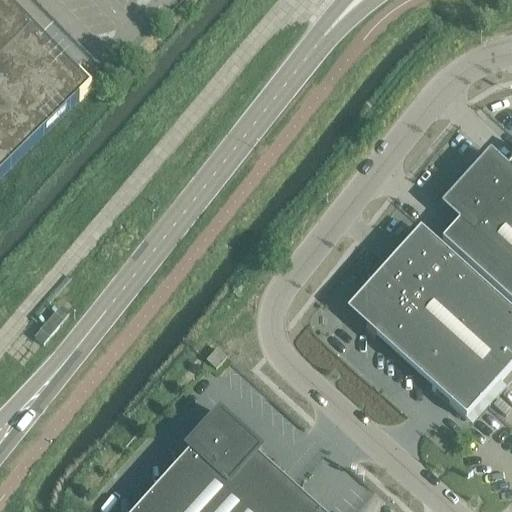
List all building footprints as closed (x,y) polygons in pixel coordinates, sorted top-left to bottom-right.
[(0,0),(0,177),(89,90),(0,0)] [(441,244),(511,307),(511,165),(507,171),(495,160),(483,169),(472,179),(462,189),(454,202),(461,209),(452,219),(458,225),(441,244)] [(511,369),(511,315),(420,232),(363,295),(366,297),(365,298),(363,300),(362,302),(361,305),(361,306),(361,308),(360,311),(360,313),(361,315),(361,317),(362,320),(362,322),(363,323),(365,325),(366,327),(367,328),(365,331),(465,421),(511,369)] [(217,351),(206,362),(216,371),(226,360),(217,351)] [(138,511),(315,511),(256,458),(261,453),(258,450),(259,449),(258,449),(257,450),(248,442),(249,441),(248,440),(247,441),(218,415),(185,452),(189,455),(138,511)]
